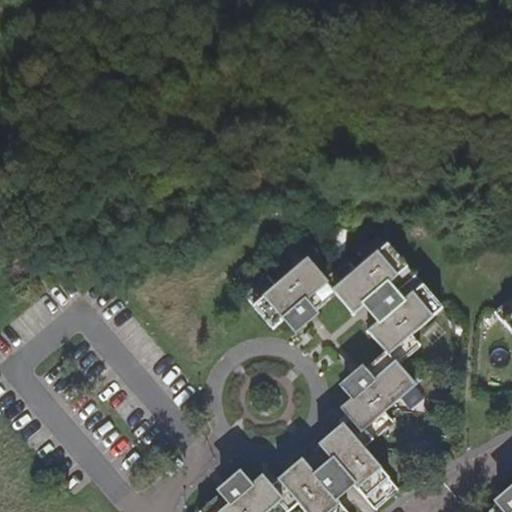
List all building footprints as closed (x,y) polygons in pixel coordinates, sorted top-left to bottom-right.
[(411,239),(426,243),(430,229),(415,225),(411,239)] [(348,428),(317,453),(331,470),(314,484),(300,467),(268,493),(260,483),(243,497),(229,509),(223,502),(220,498),(203,511),(291,511),(296,508),(298,511),(335,511),(326,500),(344,485),(365,511),(376,511),(395,497),(360,454),(390,429),(383,419),(413,392),(396,372),(419,353),(410,342),(441,316),(387,252),(355,278),(347,267),(324,286),(307,265),(274,293),(265,284),(244,302),(271,335),(290,319),(303,309),(308,316),(310,319),(335,299),(352,321),(370,308),(384,326),(368,339),(386,361),(362,381),(365,385),(370,392),(358,402),(340,417),(348,428)] [(511,511),(511,301),(492,318),(511,341),(511,511),(495,511),(496,511),(495,511),(511,511)] [(290,319),(295,326),(308,316),(303,309),(290,319)] [(365,385),(353,395),(358,402),(370,392),(365,385)] [(223,502),(229,509),(243,497),(238,491),(223,502)]
